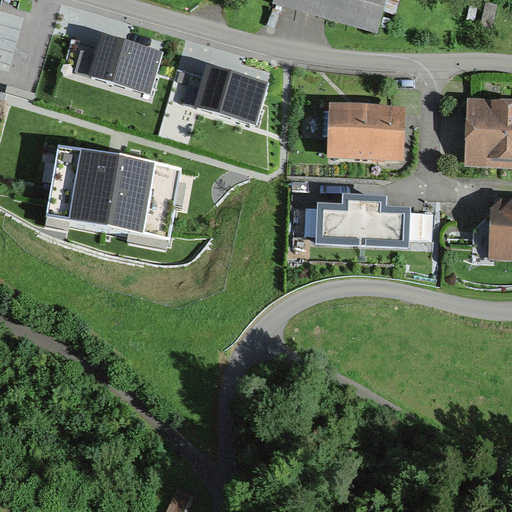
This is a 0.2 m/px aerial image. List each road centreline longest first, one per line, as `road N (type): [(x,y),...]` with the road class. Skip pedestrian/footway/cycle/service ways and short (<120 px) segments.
road 1 (residential): [(511,63),(263,51),(84,0)]
road 2 (residential): [(226,489),(233,394),(247,350),(287,304),(359,286),(511,312)]
